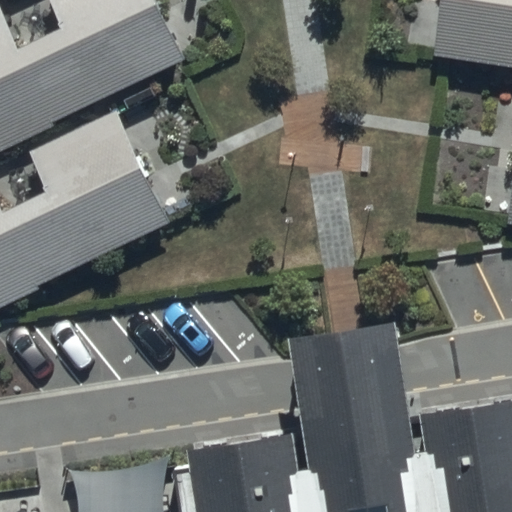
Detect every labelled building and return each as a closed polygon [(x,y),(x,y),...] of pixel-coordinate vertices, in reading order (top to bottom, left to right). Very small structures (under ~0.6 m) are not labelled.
[(0,0),(0,140),(190,46),(166,0),(57,0),(60,5),(20,26),(6,0),(0,0)] [(511,0),(433,0),(427,42),(511,56),(511,0)] [(0,301),(46,282),(42,274),(174,217),(124,98),(33,137),(47,170),(3,189),(0,181),(0,301)] [(511,133),(495,203),(511,206),(511,133)] [(511,511),(511,461),(504,400),(137,449),(145,511),(511,511)]
